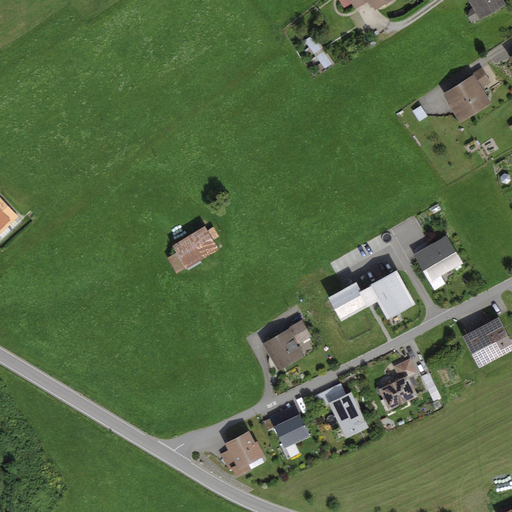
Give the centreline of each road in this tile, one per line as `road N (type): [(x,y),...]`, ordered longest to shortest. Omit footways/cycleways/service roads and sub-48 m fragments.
road 1 (residential): [(166,453),(511,284)]
road 2 (tertiary): [(166,453),(0,354)]
road 3 (tertiary): [(273,511),(166,453)]
